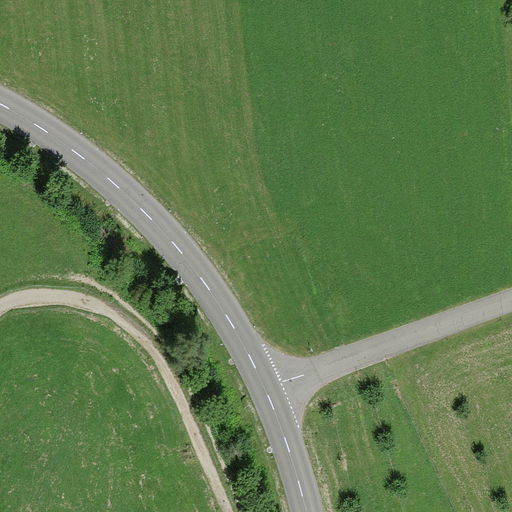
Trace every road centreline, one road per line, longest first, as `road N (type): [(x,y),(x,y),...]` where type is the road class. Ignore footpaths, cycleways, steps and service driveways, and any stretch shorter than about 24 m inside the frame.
road 1 (tertiary): [(266,385),(169,237),(66,143),(0,105)]
road 2 (track): [(226,511),(150,339),(106,306),(62,292),(17,291),(0,300)]
road 3 (unclassified): [(511,302),(425,338),(266,385)]
road 4 (tertiary): [(306,511),(266,385)]
